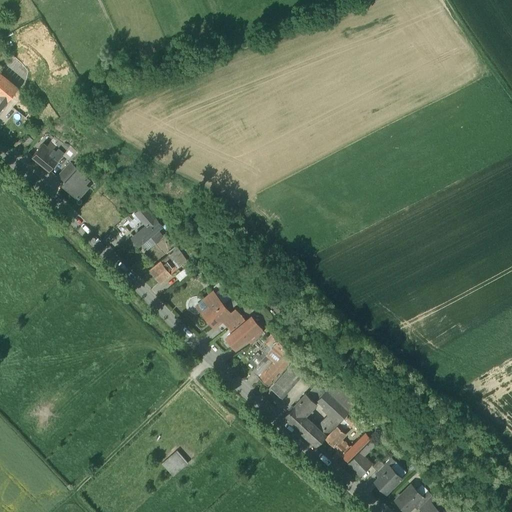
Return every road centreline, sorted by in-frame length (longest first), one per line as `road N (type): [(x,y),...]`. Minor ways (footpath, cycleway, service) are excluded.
road 1 (residential): [(378,511),(216,366),(0,149)]
road 2 (track): [(92,511),(73,492),(210,360)]
